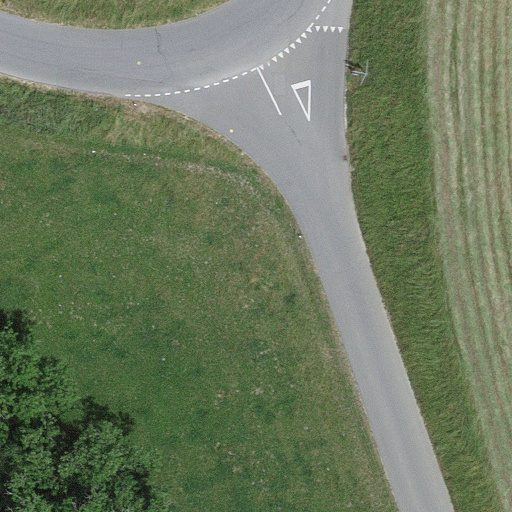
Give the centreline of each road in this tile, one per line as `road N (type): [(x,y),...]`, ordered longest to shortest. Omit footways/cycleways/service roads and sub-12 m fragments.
road 1 (unclassified): [(331,0),(319,162),(429,511)]
road 2 (unclassified): [(290,0),(228,48),(127,71),(0,52)]
